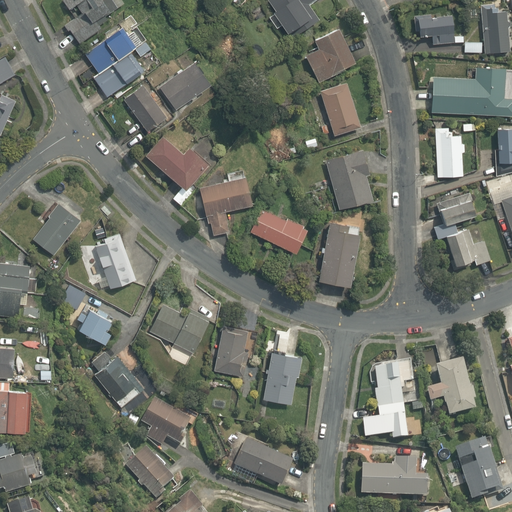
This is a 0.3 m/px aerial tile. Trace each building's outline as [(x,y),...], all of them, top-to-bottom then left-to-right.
[(111,0),(61,0),(67,9),(74,5),(79,13),(64,24),(76,43),(101,27),(98,23),(107,17),(105,13),(116,6),(111,0)] [(283,36),(314,19),(305,3),(310,0),(265,0),(273,13),(271,14),(283,36)] [(478,2),(482,51),(508,49),(503,6),(492,7),(492,1),(478,2)] [(266,16),(259,3),(244,10),(251,23),(266,16)] [(449,11),(410,13),(411,35),(428,34),(429,43),(457,42),(457,30),(450,30),(449,11)] [(96,72),(133,49),(144,41),(133,25),(137,22),(131,13),(122,19),(124,21),(81,52),(96,72)] [(353,63),(335,24),(311,36),(316,47),(303,54),(316,81),(353,63)] [(480,42),(463,41),(462,51),(479,51),(480,42)] [(133,49),(96,72),(90,77),(104,98),(140,72),(143,76),(159,64),(146,45),(136,52),(133,49)] [(5,59),(0,60),(0,83),(13,78),(5,59)] [(191,61),(157,85),(173,107),(207,83),(191,61)] [(474,78),(430,76),(429,113),(511,117),(511,95),(502,95),(504,67),(474,66),(474,78)] [(345,80),(316,89),(332,136),(360,126),(345,80)] [(140,84),(120,97),(143,133),(164,119),(140,84)] [(0,132),(14,100),(0,93),(0,132)] [(473,120),(461,120),(461,130),(473,131),(473,120)] [(459,126),(432,126),(433,175),(460,175),(459,152),(463,152),(463,142),(459,142),(459,126)] [(511,126),(495,126),(494,160),(511,161),(511,156),(511,155),(511,126)] [(161,135),(143,154),(180,188),(171,198),(179,205),(192,191),(184,185),(205,162),(187,146),(180,153),(161,135)] [(314,136),(302,139),(305,150),(316,147),(314,136)] [(362,148),(323,158),(337,209),(369,200),(362,173),(368,171),(362,148)] [(226,178),(197,187),(211,236),(227,231),(221,210),(252,202),(244,169),(225,175),(226,178)] [(435,203),(442,225),(474,214),(467,192),(435,203)] [(511,192),(499,197),(511,239),(511,192)] [(77,218),(54,201),(45,213),(48,216),(31,240),(51,254),(77,218)] [(304,224),(258,204),(246,231),(292,251),(304,224)] [(357,224),(324,220),(316,278),(349,283),(357,224)] [(462,227),(442,233),(451,264),(470,258),(472,264),(488,259),(480,232),(465,237),(462,227)] [(134,279),(118,229),(92,237),(96,251),(91,253),(95,266),(99,265),(106,288),(134,279)] [(33,264),(0,260),(0,307),(17,309),(17,302),(29,303),(33,264)] [(85,290),(66,282),(58,300),(77,308),(85,290)] [(184,313),(160,303),(148,332),(195,352),(209,316),(186,307),(184,313)] [(80,318),(75,328),(103,342),(108,331),(101,328),(103,324),(105,326),(109,318),(85,306),(82,312),(78,310),(75,316),(80,318)] [(220,324),(212,369),(241,374),(244,356),(251,357),(256,330),(220,324)] [(511,358),(505,361),(511,381),(511,331),(503,335),(511,358)] [(10,345),(0,344),(0,375),(8,376),(10,345)] [(300,351),(269,348),(263,398),(290,401),(293,375),(297,376),(300,351)] [(96,369),(91,373),(118,408),(143,389),(116,355),(112,358),(107,351),(92,363),(96,369)] [(469,383),(465,385),(456,358),(430,366),(435,383),(425,387),(429,399),(439,396),(446,416),(472,407),(469,398),(474,397),(469,383)] [(405,436),(393,362),(368,366),(376,415),(359,417),(362,435),(389,431),(391,438),(405,436)] [(0,431),(35,430),(33,390),(9,390),(9,379),(0,379),(0,431)] [(188,415),(153,395),(138,420),(147,425),(142,435),(160,446),(165,437),(177,444),(184,432),(180,430),(188,415)] [(247,437),(233,462),(276,486),(290,461),(247,437)] [(485,490),(498,484),(479,437),(452,448),(456,458),(468,453),(471,461),(449,471),(450,475),(458,472),(470,501),(487,494),(485,490)] [(10,441),(0,443),(0,487),(1,487),(3,492),(30,483),(27,474),(32,473),(33,476),(41,474),(43,479),(49,477),(39,444),(13,452),(10,441)] [(122,462),(150,494),(156,501),(165,493),(159,487),(170,477),(142,445),(122,462)] [(397,455),(398,447),(372,446),(371,463),(361,462),(359,490),(425,495),(427,473),(412,472),(413,456),(397,455)] [(193,511),(192,510),(198,505),(186,491),(161,511),(193,511)] [(8,511),(35,511),(34,508),(29,510),(25,496),(6,502),(8,511)]
